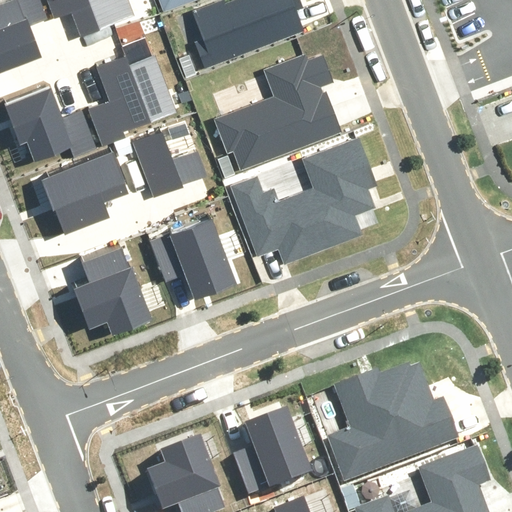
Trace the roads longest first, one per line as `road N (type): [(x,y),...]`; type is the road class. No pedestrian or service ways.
road 1 (residential): [(483,259),(46,418)]
road 2 (residential): [(483,259),(386,0)]
road 3 (residential): [(0,298),(46,418)]
